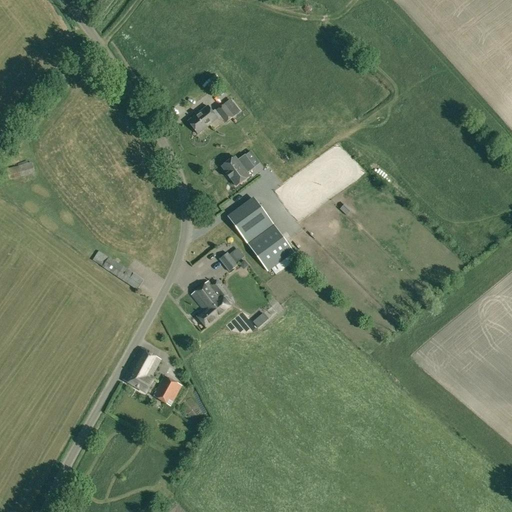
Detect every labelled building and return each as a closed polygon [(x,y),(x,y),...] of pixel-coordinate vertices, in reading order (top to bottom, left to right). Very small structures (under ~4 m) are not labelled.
[(341,98),(335,102),(347,121),(353,117),(341,98)] [(219,114),(226,123),(233,116),(224,105),(216,111),(219,114)] [(208,106),(188,122),(198,134),(199,134),(203,139),(216,129),(211,124),(217,119),(208,106)] [(337,106),(278,139),(287,156),(347,122),(337,106)] [(231,178),(236,186),(249,177),(247,174),(254,168),(245,155),(237,161),(235,157),(222,167),(227,174),(227,175),(230,179),(231,178)] [(6,169),(9,180),(34,174),(31,163),(6,169)] [(296,175),(261,200),(267,209),(278,202),(281,206),(300,193),(298,191),(305,187),(296,175)] [(230,221),(267,272),(294,252),(257,200),(230,221)] [(279,211),(273,215),(277,222),(283,218),(279,211)] [(92,260),(137,290),(143,281),(98,251),(92,260)] [(219,259),(229,272),(237,266),(227,253),(219,259)] [(196,317),(205,328),(231,307),(224,298),(228,294),(216,281),(211,285),(208,282),(191,295),(204,311),(196,317)] [(253,322),(258,328),(268,320),(263,314),(253,322)] [(197,337),(191,340),(194,345),(200,342),(197,337)] [(123,380),(146,393),(153,382),(150,380),(161,360),(141,349),(123,380)] [(153,396),(170,406),(182,386),(164,376),(153,396)]
